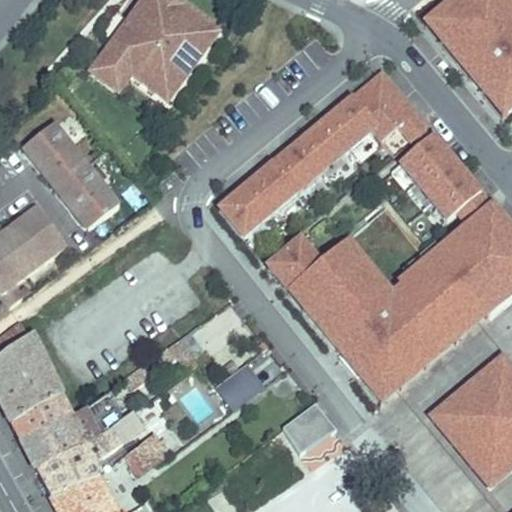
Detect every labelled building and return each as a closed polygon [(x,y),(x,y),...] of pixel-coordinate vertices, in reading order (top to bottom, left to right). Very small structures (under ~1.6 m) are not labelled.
[(201,59),(219,36),(181,8),(171,22),(163,15),(163,14),(163,12),(163,11),(163,10),(162,10),(167,3),(162,0),(145,0),(103,57),(132,78),(158,97),(177,72),(186,79),(201,59)] [(171,22),(181,8),(171,0),(162,0),(167,3),(162,10),(163,10),(163,11),(163,12),(163,14),(163,15),(171,22)] [(511,0),(452,0),(420,27),(500,123),(511,113),(511,0)] [(132,78),(103,57),(90,75),(118,96),(132,78)] [(168,105),(186,79),(177,72),(158,97),(168,105)] [(380,77),(215,213),(241,246),(373,138),(445,224),(479,196),(380,77)] [(119,211),(54,129),(23,153),(88,235),(119,211)] [(66,252),(32,206),(25,212),(31,220),(0,242),(0,298),(5,305),(10,312),(23,302),(19,298),(13,291),(7,282),(37,259),(44,267),(66,252)] [(297,243),(261,272),(284,300),(374,409),(511,296),(511,240),(491,216),(388,300),(342,246),(317,267),(297,243)] [(13,291),(44,267),(37,259),(7,282),(13,291)] [(29,297),(26,293),(19,298),(23,302),(29,297)] [(0,318),(0,319),(10,312),(5,305),(0,308),(0,318)] [(60,401),(30,341),(20,326),(0,341),(0,406),(12,429),(60,401)] [(267,350),(263,345),(257,350),(261,355),(267,350)] [(132,395),(171,367),(176,363),(169,352),(161,357),(125,384),(132,395)] [(208,385),(230,414),(263,390),(242,361),(208,385)] [(511,378),(502,366),(433,421),(488,488),(511,469),(511,378)] [(100,482),(95,471),(149,429),(165,418),(210,383),(200,368),(111,432),(100,441),(86,451),(36,475),(50,501),(100,482)] [(71,422),(60,401),(12,429),(17,438),(21,446),(71,422)] [(301,458),(333,432),(313,406),(280,432),(301,458)] [(100,441),(85,413),(71,422),(86,451),(100,441)] [(86,451),(71,422),(21,446),(36,475),(86,451)] [(170,456),(155,438),(140,450),(154,468),(170,456)] [(125,461),(125,462),(137,479),(154,468),(140,450),(125,461)] [(116,511),(100,482),(50,501),(56,511),(116,511)]
